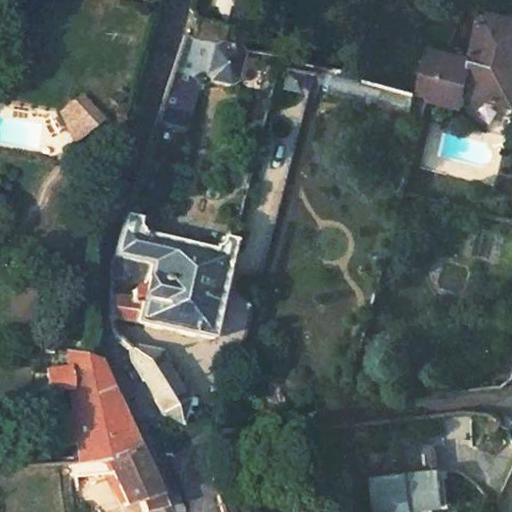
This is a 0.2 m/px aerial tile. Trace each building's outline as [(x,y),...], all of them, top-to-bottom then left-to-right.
[(426,96),(462,105),(465,90),(511,103),(511,16),(484,9),(473,60),(451,55),(452,51),(434,46),(421,95),(426,96)] [(228,47),(231,33),(222,30),(224,24),(193,17),(188,37),(213,43),(228,47)] [(205,73),(208,81),(226,87),(233,80),(243,51),(228,47),(213,43),(205,73)] [(280,60),(277,69),(302,76),(305,66),(280,60)] [(304,100),(312,103),(317,84),(327,87),(326,95),(410,116),(415,93),(331,72),(313,68),(304,100)] [(281,92),(297,95),(299,82),(284,79),(281,92)] [(79,91),(51,113),(72,140),(100,118),(79,91)] [(108,318),(207,341),(230,244),(216,240),(214,250),(209,249),(208,252),(143,236),(135,228),(138,219),(124,215),(111,262),(108,280),(107,293),(107,306),(108,318)] [(83,358),(66,353),(65,365),(60,365),(60,372),(47,372),(48,394),(71,393),(71,399),(82,400),(81,413),(59,415),(60,448),(74,448),(76,464),(103,463),(132,449),(113,412),(99,363),(83,358)] [(178,421),(184,400),(157,354),(130,354),(127,367),(157,412),(178,421)] [(394,511),(437,507),(434,482),(429,482),(429,476),(434,475),(430,446),(396,449),(398,468),(392,469),(393,479),(369,481),(372,511),(394,511)] [(76,464),(77,479),(109,478),(123,511),(128,511),(132,511),(162,511),(163,511),(132,449),(103,463),(76,464)] [(393,479),(392,469),(367,471),(369,481),(393,479)]
